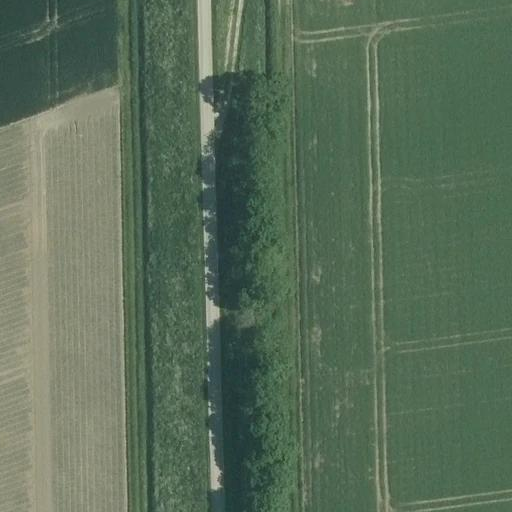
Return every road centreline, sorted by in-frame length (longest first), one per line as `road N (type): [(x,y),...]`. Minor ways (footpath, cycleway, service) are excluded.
road 1 (unclassified): [(219,511),(204,0)]
road 2 (track): [(208,129),(222,117),(237,0)]
